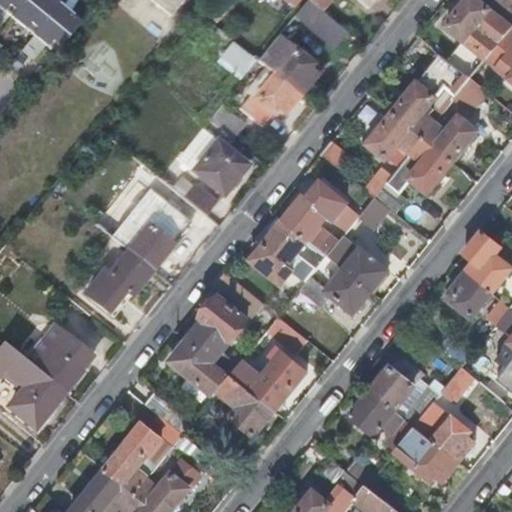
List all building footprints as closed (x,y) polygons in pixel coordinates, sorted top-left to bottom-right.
[(24,0),(0,0),(0,6),(11,16),(24,0)] [(58,4),(52,0),(24,0),(11,16),(33,34),(58,4)] [(150,0),(150,1),(169,17),(183,0),(150,0)] [(336,46),(348,31),(322,9),(310,0),(307,0),(295,16),(309,27),(311,25),(336,46)] [(310,0),(322,9),(329,0),(310,0)] [(478,51),(462,72),(472,79),(489,59),(511,29),(511,28),(476,0),(469,0),(448,27),(478,51)] [(511,0),(491,0),(511,16),(511,0)] [(80,23),(58,4),(33,34),(56,53),(80,23)] [(511,29),(489,59),(511,77),(511,29)] [(279,35),(259,59),(265,65),(299,92),(318,69),(279,35)] [(31,71),(45,46),(31,38),(17,63),(31,71)] [(241,80),(259,60),(235,40),(217,61),(241,80)] [(441,56),(395,114),(425,138),(437,122),(426,113),(446,86),(459,96),(462,92),(472,79),(462,72),(452,65),(441,56)] [(284,112),(299,92),(265,65),(256,77),(264,84),(254,95),(251,92),(240,105),(261,123),(276,105),(284,112)] [(475,111),(489,92),(472,79),(462,92),(459,96),(457,97),(475,111)] [(223,103),(209,119),(236,140),(249,124),(223,103)] [(425,138),(455,161),(479,131),(457,112),(446,125),(452,130),(449,133),(441,126),(453,112),(449,108),(437,122),(425,138)] [(425,138),(395,114),(371,143),(389,158),(401,143),(413,153),(425,138)] [(455,161),(425,138),(413,153),(402,167),(401,168),(395,175),(387,185),(377,197),(387,205),(391,208),(398,213),(408,201),(400,195),(414,178),(431,192),(455,161)] [(217,140),(193,170),(223,196),(248,165),(217,140)] [(334,140),(324,154),(343,169),(354,156),(334,140)] [(391,159),(367,189),(377,197),(387,185),(395,175),(401,168),(402,167),(391,159)] [(196,182),(184,197),(206,215),(218,200),(196,182)] [(306,197),(285,222),(329,257),(341,242),(321,226),(329,216),(335,221),(349,203),(324,183),(310,201),(306,197)] [(377,197),(362,217),(375,228),(391,208),(387,205),(377,197)] [(126,220),(113,235),(130,250),(153,269),(185,230),(162,211),(142,234),(126,220)] [(329,257),(285,222),(256,259),(285,282),(297,267),(291,263),(301,250),(321,267),(329,257)] [(478,261),(469,272),(493,292),(511,268),(511,267),(495,254),(502,246),(484,231),(474,245),(484,253),(478,261)] [(346,270),(373,291),(390,270),(346,236),(341,242),(329,257),(346,270)] [(474,245),(467,252),(478,261),(484,253),(474,245)] [(153,269),(130,250),(110,275),(105,272),(87,294),(110,313),(128,291),(133,294),(153,269)] [(313,277),(303,289),(323,305),(333,293),(356,312),(373,291),(346,270),(329,290),(313,277)] [(228,272),(217,286),(256,319),(268,305),(228,272)] [(493,292),(469,272),(448,298),(456,305),(458,302),(474,315),(493,292)] [(128,291),(110,313),(115,317),(133,294),(128,291)] [(207,319),(190,340),(217,361),(250,320),(221,296),(204,317),(207,319)] [(489,317),(498,325),(511,307),(511,306),(503,299),(489,317)] [(511,307),(498,325),(506,331),(511,335),(511,340),(497,358),(511,369),(511,307)] [(295,327),(281,316),(274,325),(288,336),(295,327)] [(46,375),(64,390),(93,355),(57,326),(28,361),(32,364),(38,369),(46,375)] [(452,335),(441,348),(464,367),(475,353),(452,335)] [(217,361),(190,340),(173,360),(217,396),(222,390),(234,375),(224,367),(217,361)] [(35,427),(64,390),(46,375),(38,369),(32,364),(28,361),(27,360),(4,341),(0,346),(0,373),(1,373),(20,389),(7,405),(35,427)] [(238,351),(224,367),(234,375),(245,361),(248,358),(238,351)] [(234,375),(277,410),(304,376),(308,371),(285,352),(262,381),(258,378),(260,374),(245,361),(234,375)] [(403,354),(373,390),(417,425),(427,413),(436,402),(447,388),(437,380),(432,387),(430,386),(416,403),(410,410),(401,402),(406,396),(426,372),(403,354)] [(511,384),(490,367),(480,380),(507,401),(511,394),(511,384)] [(257,434),(277,410),(234,375),(222,390),(241,406),(224,428),(246,445),(256,433),(257,434)] [(417,425),(373,390),(353,414),(376,433),(390,417),(399,424),(387,440),(398,449),(400,446),(417,425)] [(148,404),(160,414),(185,434),(195,423),(157,394),(148,404)] [(416,403),(406,396),(401,402),(410,410),(416,403)] [(436,402),(427,413),(437,421),(446,410),(436,402)] [(146,422),(107,470),(138,494),(150,479),(137,468),(164,435),(177,446),(185,434),(160,414),(150,425),(146,422)] [(454,416),(434,440),(460,460),(476,441),(468,435),(472,431),(454,416)] [(434,440),(417,425),(400,446),(418,460),(415,464),(433,479),(436,474),(443,480),(460,460),(434,440)] [(216,458),(185,434),(177,446),(176,446),(206,470),(216,458)] [(360,457),(349,471),(368,485),(368,486),(378,472),(360,457)] [(150,479),(138,494),(159,511),(171,511),(202,474),(185,460),(179,467),(167,458),(150,479)] [(349,471),(337,461),(328,472),(358,497),(368,485),(349,471)] [(123,511),(138,494),(107,470),(74,511),(101,511),(113,498),(121,505),(115,511),(123,511)] [(358,497),(356,499),(372,511),(401,511),(368,486),(368,485),(358,497)] [(504,486),(499,492),(506,497),(511,492),(504,486)] [(342,511),(316,490),(298,511),(342,511)] [(159,511),(138,494),(123,511),(159,511)]
